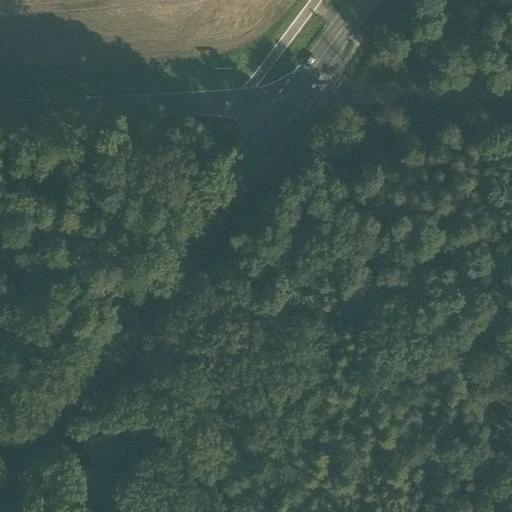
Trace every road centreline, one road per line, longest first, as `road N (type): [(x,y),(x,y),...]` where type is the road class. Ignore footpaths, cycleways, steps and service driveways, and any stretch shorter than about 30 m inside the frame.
road 1 (secondary): [(0,483),(286,102)]
road 2 (tertiary): [(286,102),(0,111)]
road 3 (track): [(286,102),(511,87)]
road 4 (secondary): [(286,102),(360,0)]
